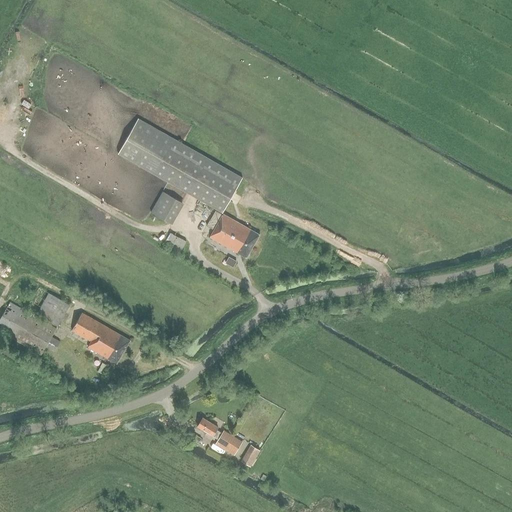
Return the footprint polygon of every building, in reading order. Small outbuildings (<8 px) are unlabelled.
[(117,153),(152,173),(222,212),(241,177),(171,138),(137,118),(117,153)] [(162,191),(150,212),(169,223),(181,201),(162,191)] [(258,233),(222,213),(216,209),(207,225),(213,229),(210,236),(245,256),(258,233)] [(186,241),(172,233),(164,247),(177,255),(186,241)] [(233,265),(236,260),(229,256),(226,260),(233,265)] [(58,325),(71,305),(40,287),(27,307),(58,325)] [(0,320),(0,330),(38,352),(42,355),(47,346),(55,351),(61,341),(52,336),(57,328),(11,302),(0,320)] [(88,347),(98,352),(117,363),(130,340),(83,312),(72,330),(91,341),(88,347)] [(109,366),(102,362),(97,371),(104,375),(109,366)] [(202,418),(196,427),(217,439),(214,444),(233,455),(241,441),(223,430),(221,433),(215,430),(217,427),(202,418)] [(197,443),(200,439),(192,434),(189,438),(197,443)] [(241,462),(249,467),(259,452),(250,447),(241,462)]
